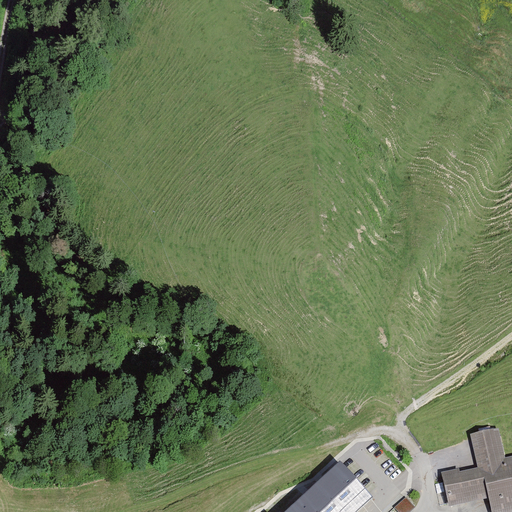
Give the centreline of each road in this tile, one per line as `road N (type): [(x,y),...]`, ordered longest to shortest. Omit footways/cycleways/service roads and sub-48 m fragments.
road 1 (track): [(127,511),(286,454),(400,426)]
road 2 (track): [(400,426),(511,341)]
